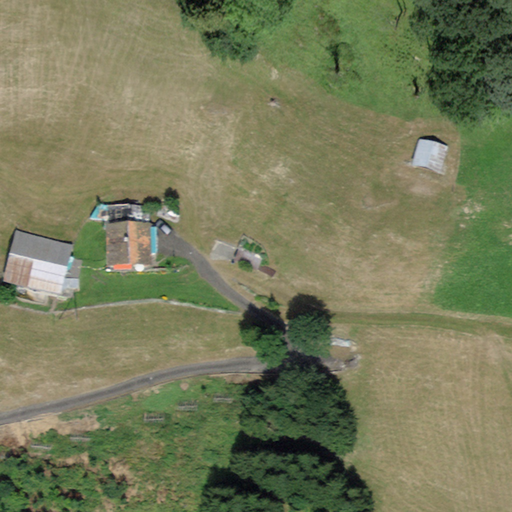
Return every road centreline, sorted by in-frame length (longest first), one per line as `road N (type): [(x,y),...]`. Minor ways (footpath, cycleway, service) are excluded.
road 1 (track): [(167,239),(316,359),(301,368),(191,368),(0,419)]
road 2 (track): [(78,291),(189,293),(227,273),(332,315),(511,330)]
road 3 (track): [(190,250),(186,199),(176,188),(128,181),(55,193),(0,173)]
